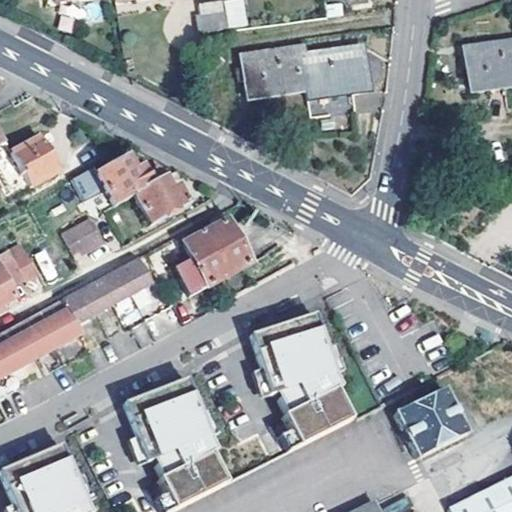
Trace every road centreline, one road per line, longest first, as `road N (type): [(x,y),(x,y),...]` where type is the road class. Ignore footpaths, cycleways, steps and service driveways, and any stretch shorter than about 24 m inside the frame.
road 1 (residential): [(0,438),(367,238)]
road 2 (secondary): [(367,238),(0,48)]
road 3 (residential): [(367,238),(391,179),(415,8)]
road 4 (secondary): [(511,313),(367,238)]
